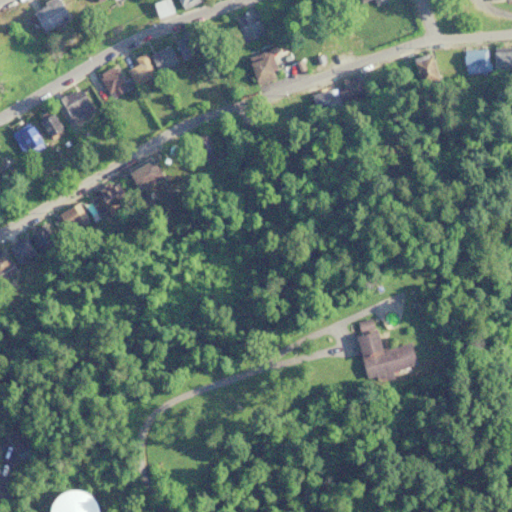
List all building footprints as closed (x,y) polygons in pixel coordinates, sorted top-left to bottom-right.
[(48,0),(29,11),(42,34),(69,18),(58,0),(48,0)] [(171,13),(165,0),(158,0),(149,4),(155,19),(171,13)] [(174,0),(179,11),(197,2),(195,0),(174,0)] [(243,43),(265,31),(252,8),(231,20),(243,43)] [(125,70),(133,85),(155,73),(154,72),(177,60),(168,44),(145,56),(143,53),(131,59),(134,65),(125,70)] [(511,47),(489,48),(489,50),(460,50),(461,73),(511,71),(511,47)] [(279,78),(271,50),(245,57),(253,85),(279,78)] [(408,58),(419,90),(437,84),(427,52),(408,58)] [(113,65),(95,76),(109,99),(127,89),(113,65)] [(309,97),(319,114),(337,104),(327,86),(309,97)] [(57,103),(70,124),(93,110),(80,89),(57,103)] [(49,137),(60,127),(46,110),(35,120),(49,137)] [(45,142),(27,120),(14,131),(31,153),(45,142)] [(205,165),(221,156),(206,128),(190,137),(205,165)] [(158,191),(158,165),(129,165),(129,191),(158,191)] [(115,183),(88,195),(96,213),(123,201),(115,183)] [(84,228),(72,204),(56,212),(68,236),(84,228)] [(40,254),(35,246),(53,235),(44,222),(0,249),(0,270),(4,277),(40,254)] [(396,363),(391,340),(363,347),(356,320),(335,325),(348,375),(396,363)] [(78,511),(79,489),(39,489),(38,511),(78,511)]
